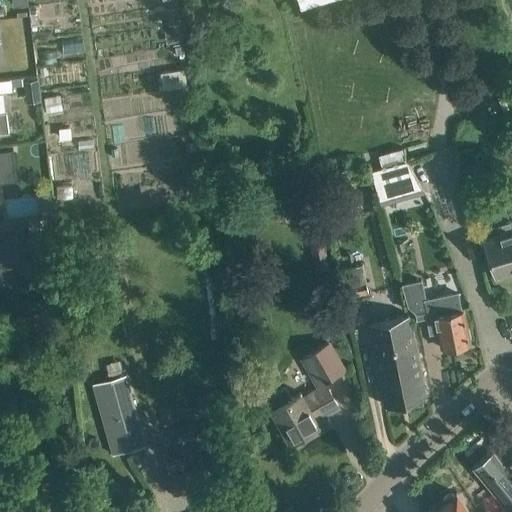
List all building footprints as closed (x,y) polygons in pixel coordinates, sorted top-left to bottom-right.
[(35,78),(25,80),(27,94),(37,93),(35,78)] [(0,132),(8,131),(6,111),(0,112),(0,132)] [(494,177),(511,171),(511,146),(488,154),(494,177)] [(0,168),(11,167),(8,150),(13,150),(13,148),(0,149),(0,168)] [(406,164),(375,172),(384,205),(414,196),(406,164)] [(52,194),(43,195),(46,215),(54,214),(52,194)] [(511,229),(511,230),(509,220),(497,224),(500,234),(483,239),(494,274),(511,268),(511,229)] [(14,236),(0,237),(0,270),(18,269),(14,236)] [(324,242),(309,244),(313,272),(327,270),(324,242)] [(361,265),(341,269),(346,295),(366,291),(361,265)] [(464,324),(461,309),(459,309),(455,293),(424,299),(422,284),(403,288),(407,303),(415,311),(425,309),(426,313),(425,313),(429,332),(439,330),(443,349),(468,343),(467,338),(468,338),(470,334),(468,328),(465,325),(464,325),(464,324)] [(425,397),(421,378),(408,315),(368,323),(385,405),(425,397)] [(332,340),(322,345),(300,358),(316,386),(348,368),(332,340)] [(125,375),(93,384),(112,455),(144,446),(125,375)] [(338,407),(328,389),(325,384),(303,397),(300,393),(289,399),(283,389),(263,401),(269,412),(266,414),(274,427),(280,424),(289,440),(303,432),(307,438),(321,430),(315,419),(338,407)] [(221,431),(208,433),(210,445),(211,451),(224,448),(221,431)] [(193,439),(164,444),(174,496),(203,490),(193,439)] [(472,467),(510,511),(511,511),(511,473),(492,450),(472,467)] [(468,511),(455,492),(426,511),(468,511)]
